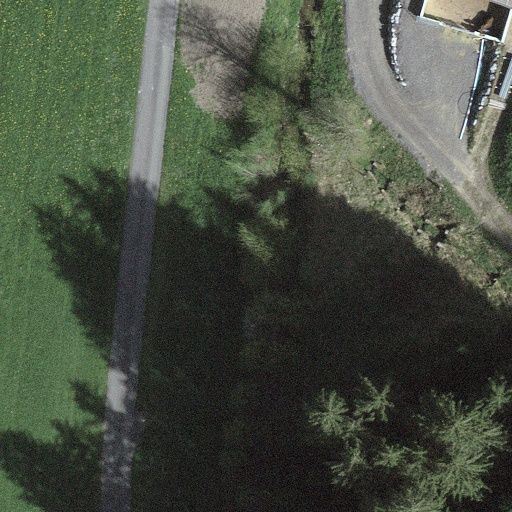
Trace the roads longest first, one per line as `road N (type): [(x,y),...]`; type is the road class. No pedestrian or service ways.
road 1 (track): [(164,0),(117,511)]
road 2 (track): [(383,0),(411,111),(473,207),(511,242)]
